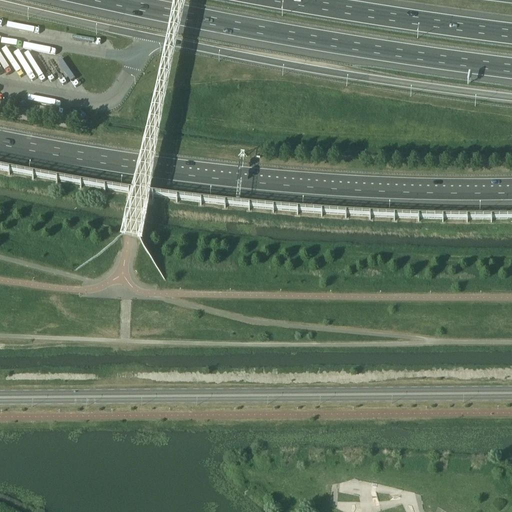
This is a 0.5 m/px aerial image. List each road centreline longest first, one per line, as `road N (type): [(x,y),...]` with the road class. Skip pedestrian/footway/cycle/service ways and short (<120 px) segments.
road 1 (motorway): [(0,141),(310,185),(511,190)]
road 2 (secondary): [(0,397),(511,393)]
road 3 (motorway): [(103,0),(511,69)]
road 4 (motorway): [(152,38),(511,102)]
road 5 (motorway): [(511,34),(281,0)]
